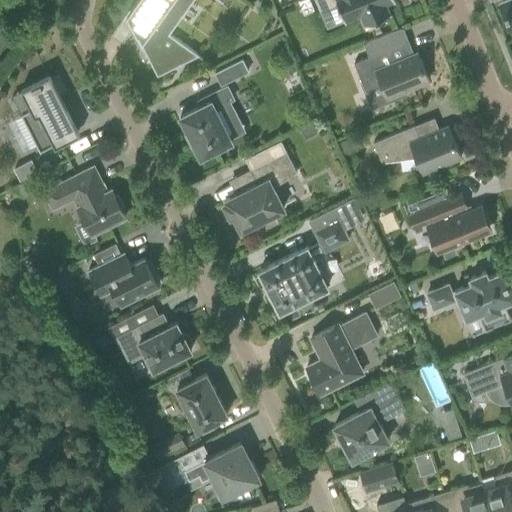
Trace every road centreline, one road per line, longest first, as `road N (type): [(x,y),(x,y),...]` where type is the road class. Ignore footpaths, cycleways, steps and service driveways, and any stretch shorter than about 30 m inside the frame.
road 1 (residential): [(322,511),(79,30),(87,0)]
road 2 (residential): [(502,113),(455,0)]
